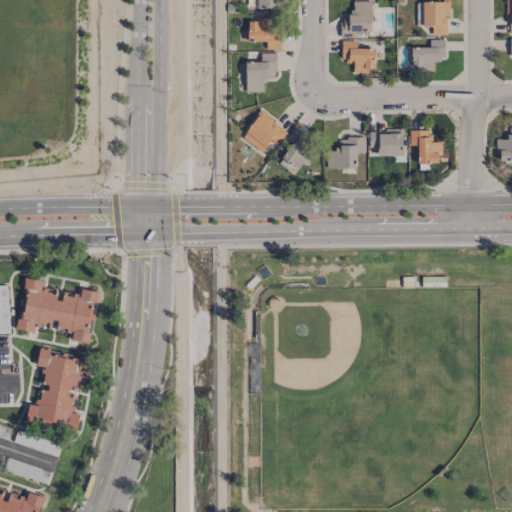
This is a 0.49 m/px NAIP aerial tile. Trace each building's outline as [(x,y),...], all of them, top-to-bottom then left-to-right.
[(340,36),(355,37),(355,30),(370,30),(371,0),(356,0),(352,0),(352,14),(341,14),(340,36)] [(431,34),(448,34),(448,1),(422,1),(422,26),(431,26),(431,34)] [(278,49),(277,18),(247,18),(247,40),(265,40),(266,49),(278,49)] [(445,59),(444,38),(429,39),(429,47),(411,47),(411,70),(433,69),(433,59),(445,59)] [(375,68),(375,48),(356,48),(356,40),(341,40),(340,61),(353,61),(352,72),(367,72),(367,68),(375,68)] [(245,91),(264,91),(264,78),(276,77),(275,52),(260,52),(260,61),(245,62),(245,91)] [(277,144),(287,130),(259,111),(241,137),(261,151),(269,139),(277,144)] [(300,171),(307,153),(302,151),(309,133),(292,127),(278,163),(300,171)] [(511,127),(504,128),(504,138),(496,138),(496,161),(511,160),(511,127)] [(377,156),(403,155),(402,129),(368,130),(369,147),(376,147),(377,156)] [(430,129),(409,129),(409,145),(417,145),(417,163),(438,163),(437,151),(441,151),(441,141),(430,141),(430,129)] [(364,152),(364,136),(338,137),(338,148),(326,148),(327,168),(356,167),(356,152),(364,152)] [(83,342),(99,293),(81,287),(78,296),(41,284),(42,281),(25,276),(21,289),(27,291),(15,327),(32,333),(35,323),(71,335),(70,338),(83,342)] [(76,431),(79,413),(73,412),(79,373),(88,375),(91,357),(38,348),(36,365),(43,366),(41,379),(48,380),(46,392),(38,390),(36,405),(27,404),(24,423),(76,431)] [(0,511),(35,511),(38,506),(41,507),(45,497),(27,491),(25,496),(6,490),(7,490),(0,488),(0,511)]
